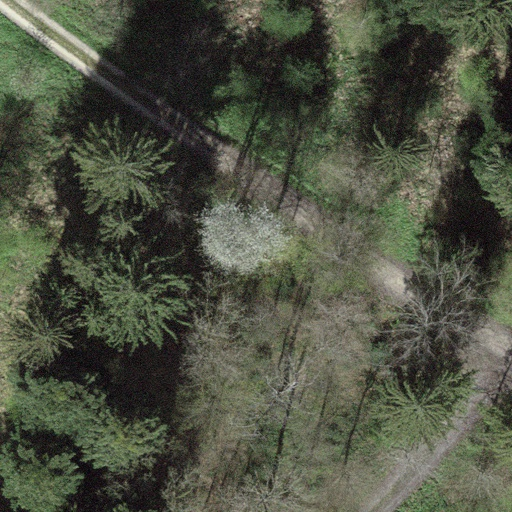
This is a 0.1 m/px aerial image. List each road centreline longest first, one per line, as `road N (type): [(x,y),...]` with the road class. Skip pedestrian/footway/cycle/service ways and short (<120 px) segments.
road 1 (track): [(0,1),(257,188),(511,352)]
road 2 (track): [(511,351),(362,511)]
